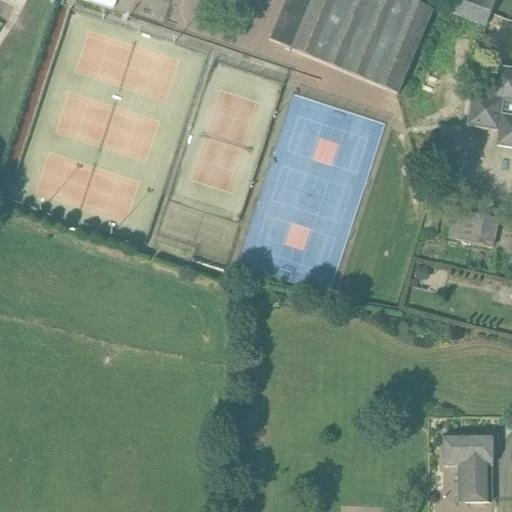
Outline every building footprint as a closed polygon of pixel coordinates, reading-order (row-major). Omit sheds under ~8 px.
[(286,0),(269,41),(292,51),(292,52),(399,97),(439,0),(286,0)] [(497,2),(491,0),(458,0),(453,15),(486,27),(497,2)] [(473,97),(468,130),(499,135),(497,149),(511,151),(511,70),(495,68),(491,97),(491,101),(473,97)] [(429,209),(423,234),(436,237),(440,219),(443,220),(444,214),(441,213),(442,211),(429,209)] [(449,239),(493,250),(499,221),(455,211),(449,239)] [(492,436),(444,437),(444,468),(458,468),(458,503),(461,505),(475,505),(490,504),(490,468),(492,468),(492,436)]
